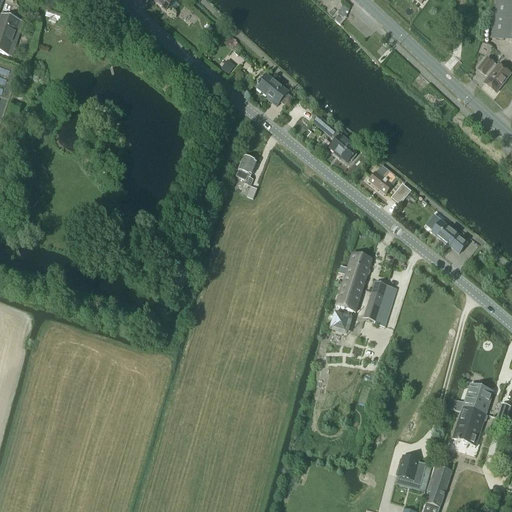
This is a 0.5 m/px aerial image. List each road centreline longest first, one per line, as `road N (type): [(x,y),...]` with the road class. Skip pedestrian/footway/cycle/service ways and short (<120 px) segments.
road 1 (tertiary): [(511,327),(121,0)]
road 2 (secondary): [(511,138),(359,0)]
